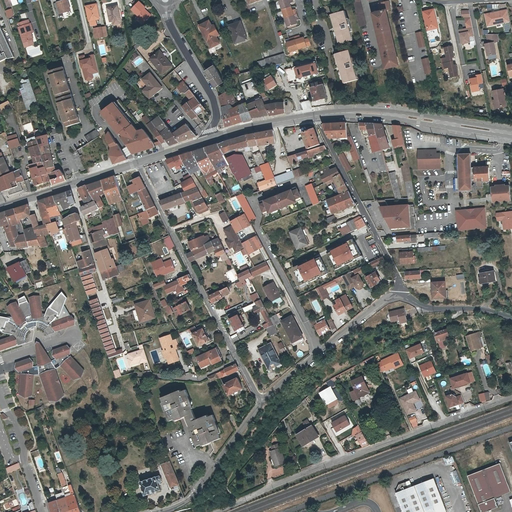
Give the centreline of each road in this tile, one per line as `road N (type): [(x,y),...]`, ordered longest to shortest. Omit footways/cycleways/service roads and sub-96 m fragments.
road 1 (residential): [(511,397),(211,511)]
road 2 (residential): [(239,360),(137,162)]
road 3 (primary): [(511,132),(392,114),(317,115)]
road 4 (residential): [(317,115),(403,290)]
road 5 (unclassified): [(71,184),(124,353)]
road 6 (residential): [(318,351),(258,229),(253,199)]
road 7 (residential): [(156,511),(194,494),(261,401)]
road 8 (residential): [(165,6),(212,95),(208,139)]
road 9 (unclassified): [(42,511),(0,389)]
